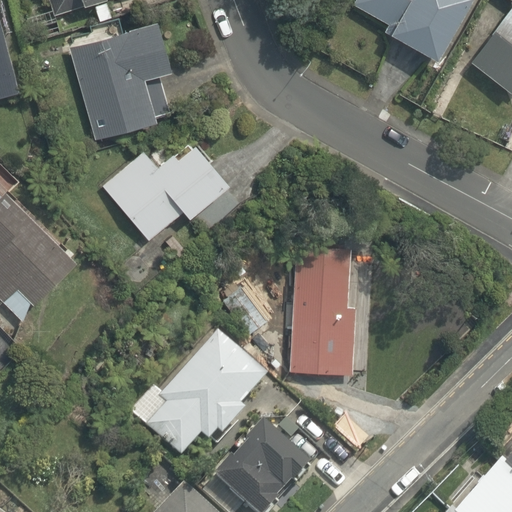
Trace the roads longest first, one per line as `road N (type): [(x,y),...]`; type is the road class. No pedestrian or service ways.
road 1 (residential): [(511,222),(313,110),(263,66),(236,0)]
road 2 (residential): [(357,511),(511,355)]
